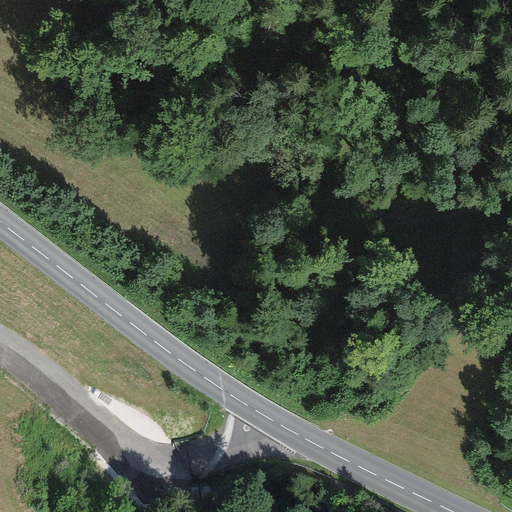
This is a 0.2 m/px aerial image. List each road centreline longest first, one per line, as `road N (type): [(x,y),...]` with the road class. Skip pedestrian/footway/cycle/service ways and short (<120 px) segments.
road 1 (primary): [(453,511),(217,386),(0,221)]
road 2 (track): [(0,344),(153,469),(197,476),(220,467),(268,418)]
